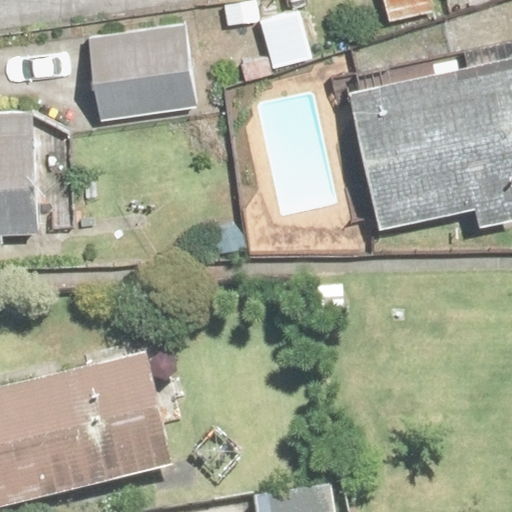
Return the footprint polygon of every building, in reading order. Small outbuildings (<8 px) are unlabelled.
[(511,0),(342,0),(350,47),(511,21),(511,0)] [(511,45),(349,72),(376,237),(511,214),(511,45)] [(133,61),(30,68),(37,160),(139,153),(133,61)] [(19,82),(0,83),(0,244),(32,242),(19,82)] [(87,400),(0,422),(0,511),(100,511),(115,508),(87,400)] [(338,511),(336,499),(271,511),(338,511)]
